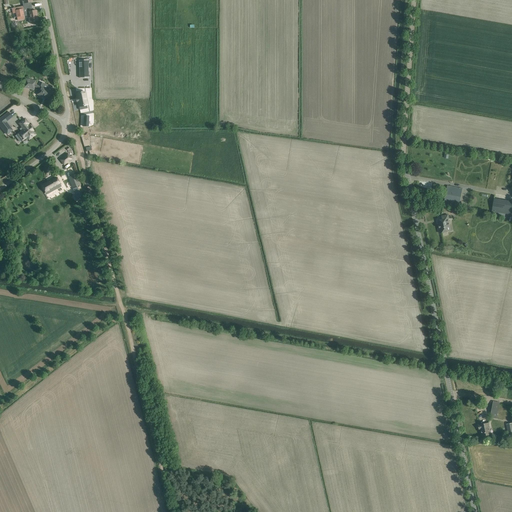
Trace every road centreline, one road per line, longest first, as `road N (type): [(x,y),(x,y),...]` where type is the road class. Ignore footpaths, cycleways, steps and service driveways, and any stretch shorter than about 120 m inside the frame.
road 1 (unclassified): [(476,511),(405,161),(414,0)]
road 2 (track): [(173,511),(120,305)]
road 3 (track): [(120,305),(78,142),(65,122)]
road 4 (residential): [(65,122),(44,0)]
